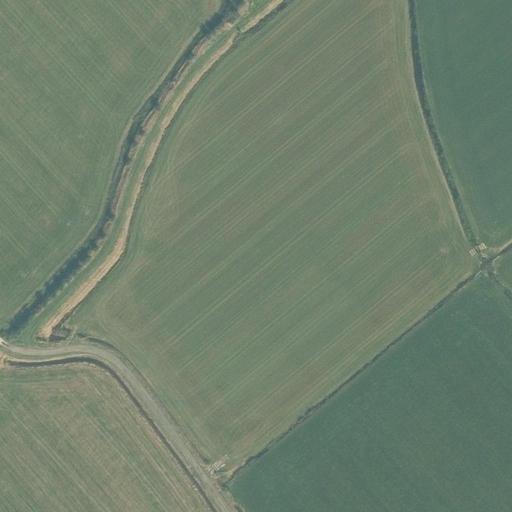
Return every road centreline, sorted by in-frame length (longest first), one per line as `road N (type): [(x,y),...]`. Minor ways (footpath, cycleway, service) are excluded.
road 1 (track): [(23,352),(33,326),(114,237),(167,108),(199,66),(272,0)]
road 2 (unclassified): [(230,511),(108,357),(76,349),(23,352),(0,341)]
